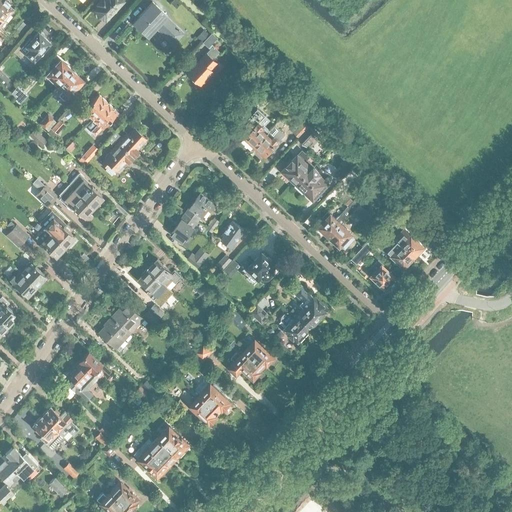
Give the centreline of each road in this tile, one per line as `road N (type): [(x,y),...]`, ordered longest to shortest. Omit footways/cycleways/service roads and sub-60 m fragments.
road 1 (residential): [(0,409),(196,140)]
road 2 (residential): [(397,325),(196,140)]
road 3 (residential): [(196,140),(43,0)]
road 4 (tertiary): [(295,435),(397,325)]
road 5 (residential): [(398,511),(337,475),(295,435)]
